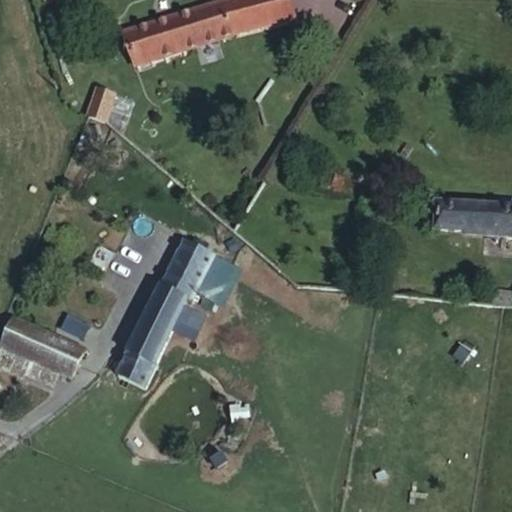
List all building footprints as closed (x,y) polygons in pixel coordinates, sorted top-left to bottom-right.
[(230,0),(125,33),(136,66),(273,25),(265,0),(230,0)] [(265,0),(273,25),(293,20),(287,0),(265,0)] [(99,88),(90,116),(107,121),(116,94),(99,88)] [(389,207),(363,204),(360,223),(386,226),(389,207)] [(466,234),(511,235),(511,207),(489,207),(438,205),(438,215),(437,231),(466,231),(466,234)] [(185,240),(171,270),(202,284),(217,255),(185,240)] [(202,284),(199,291),(218,300),(235,264),(217,255),(202,284)] [(127,354),(119,379),(146,391),(157,365),(180,320),(187,307),(191,298),(195,300),(202,284),(171,270),(127,354)] [(491,305),(511,306),(511,293),(493,292),(491,305)] [(187,307),(180,320),(189,325),(196,311),(187,307)] [(61,373),(72,379),(86,349),(16,318),(3,347),(6,349),(61,373)] [(54,386),(61,373),(6,349),(0,361),(0,367),(25,380),(28,374),(54,386)]
